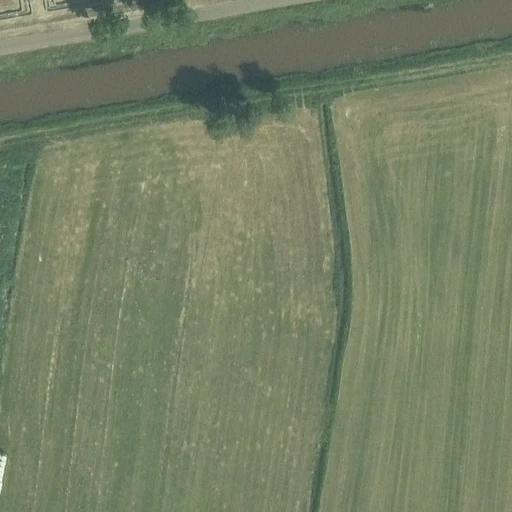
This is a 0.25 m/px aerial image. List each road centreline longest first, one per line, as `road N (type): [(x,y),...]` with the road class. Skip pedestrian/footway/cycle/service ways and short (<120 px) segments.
road 1 (track): [(0,139),(511,49)]
road 2 (unclassified): [(0,49),(290,0)]
